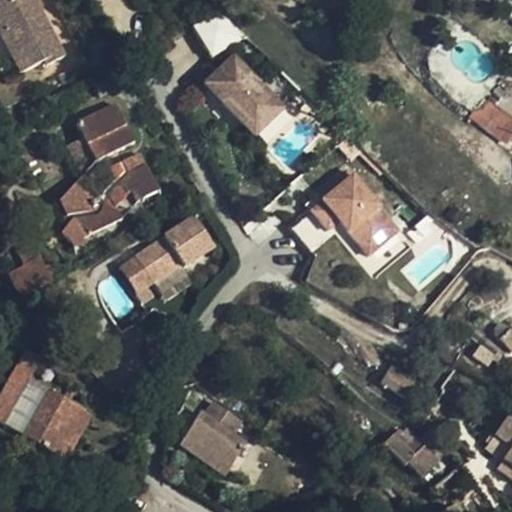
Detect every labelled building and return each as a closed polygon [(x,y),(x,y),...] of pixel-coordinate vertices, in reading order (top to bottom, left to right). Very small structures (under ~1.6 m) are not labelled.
[(0,0),(0,36),(20,75),(43,62),(46,67),(64,58),(34,0),(0,0)] [(224,11),(198,26),(217,58),(252,37),(224,11)] [(241,55),(226,69),(230,73),(216,86),(230,101),(254,128),(270,113),(276,119),(289,106),(241,55)] [(226,69),(207,86),(225,105),(230,101),(216,86),(230,73),(226,69)] [(506,144),(511,135),(511,118),(485,99),(470,118),(506,144)] [(134,143),(114,104),(75,124),(95,163),(134,143)] [(270,113),(254,128),(259,134),(276,119),(270,113)] [(137,203),(158,192),(139,154),(107,171),(112,182),(101,193),(95,206),(81,177),(58,202),(64,218),(69,222),(59,235),(72,245),(121,220),(115,208),(131,191),(137,203)] [(367,257),(401,231),(355,171),(321,197),(367,257)] [(324,202),(290,224),(309,252),(343,230),(324,202)] [(199,214),(193,218),(214,249),(220,245),(199,214)] [(163,238),(134,258),(152,283),(178,266),(182,271),(214,249),(193,218),(175,231),(178,235),(166,243),(163,238)] [(178,235),(175,231),(163,238),(166,243),(178,235)] [(18,252),(8,275),(39,257),(33,245),(18,252)] [(19,298),(55,279),(49,266),(44,267),(39,257),(8,275),(19,298)] [(134,258),(117,269),(134,295),(152,283),(134,258)] [(511,354),(511,337),(507,333),(496,343),(510,356),(511,354)] [(24,349),(11,370),(26,379),(39,359),(24,349)] [(102,352),(84,370),(109,395),(128,378),(102,352)] [(11,370),(0,386),(0,421),(26,379),(11,370)] [(43,390),(14,437),(58,465),(88,417),(43,390)] [(178,444),(221,473),(252,427),(208,399),(178,444)] [(511,419),(507,416),(498,429),(493,437),(511,449),(504,460),(502,462),(511,468),(511,419)] [(511,449),(493,437),(485,446),(504,460),(511,449)] [(404,459),(416,470),(423,476),(441,455),(422,438),(404,459)] [(511,468),(502,462),(496,470),(511,480),(511,468)]
